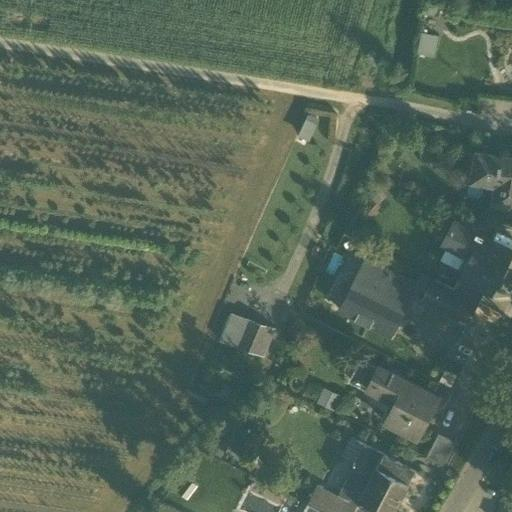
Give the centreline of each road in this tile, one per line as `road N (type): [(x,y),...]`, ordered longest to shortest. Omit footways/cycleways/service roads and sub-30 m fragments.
road 1 (track): [(511,130),(0,43)]
road 2 (residential): [(511,392),(450,511)]
